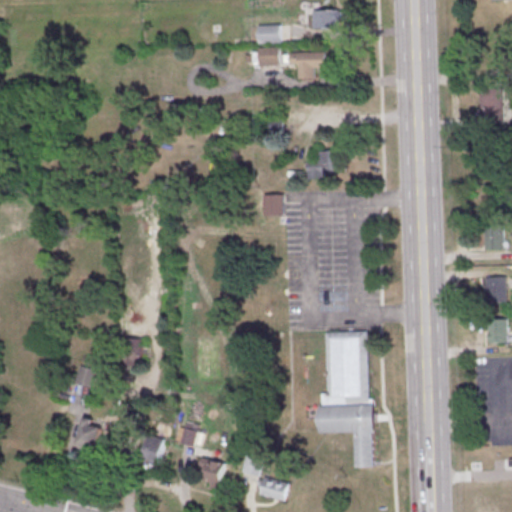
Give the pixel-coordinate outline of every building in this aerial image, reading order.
[(315,10),(315,29),(340,28),(340,18),(344,18),(344,9),(315,10)] [(259,25),(282,24),(282,41),(260,42),(259,25)] [(260,47),(281,46),(282,63),(261,64),(260,47)] [(291,52),(325,51),(326,66),(314,67),(315,78),(299,79),(298,63),(291,64),(291,52)] [(481,89),(503,88),(504,125),(482,125),(481,89)] [(340,150),(318,150),(318,161),(308,161),(309,177),(329,177),(329,172),(340,171),(340,150)] [(264,194),(283,194),(284,216),(265,216),(264,194)] [(485,225),(504,224),(505,249),(485,250),(485,225)] [(486,277),(507,277),(508,303),(487,304),(486,277)] [(489,319),(508,318),(509,343),(490,344),(489,319)] [(369,329),(371,404),(376,404),(377,430),(374,430),(376,466),(358,466),(356,430),(324,431),(322,393),(330,393),(328,331),(369,329)] [(124,338),(124,366),(143,366),(143,338),(124,338)] [(99,371),(94,388),(85,385),(77,383),(82,366),(99,371)] [(86,415),(79,444),(99,449),(104,426),(93,424),(95,418),(86,415)] [(199,430),(195,447),(189,446),(182,444),(186,427),(199,430)] [(150,435),(166,439),(160,466),(151,464),(151,465),(143,463),(150,435)] [(265,456),(260,476),(252,474),(243,471),(248,452),(265,456)] [(228,462),(221,488),(212,486),(213,482),(206,480),(209,468),(202,466),(204,456),(228,462)] [(292,482),(287,500),(262,494),(266,476),(292,482)]
